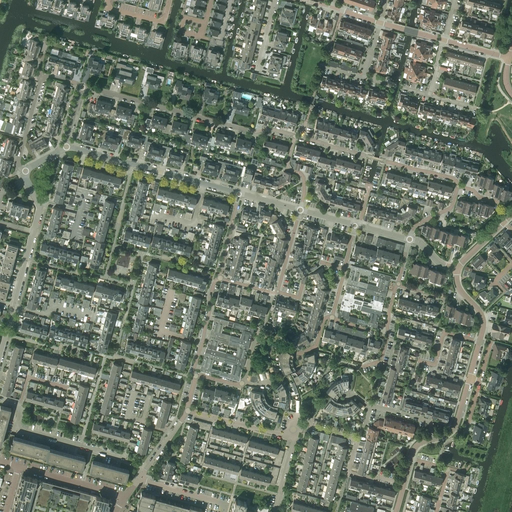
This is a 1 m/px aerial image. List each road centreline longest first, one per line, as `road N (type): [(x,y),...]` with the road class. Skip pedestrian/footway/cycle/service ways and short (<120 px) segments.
road 1 (residential): [(251,131),(82,86)]
road 2 (residential): [(394,481),(347,472),(356,439),(297,423),(293,437)]
road 3 (residential): [(203,182),(66,148)]
road 4 (residential): [(127,461),(19,433),(19,406)]
